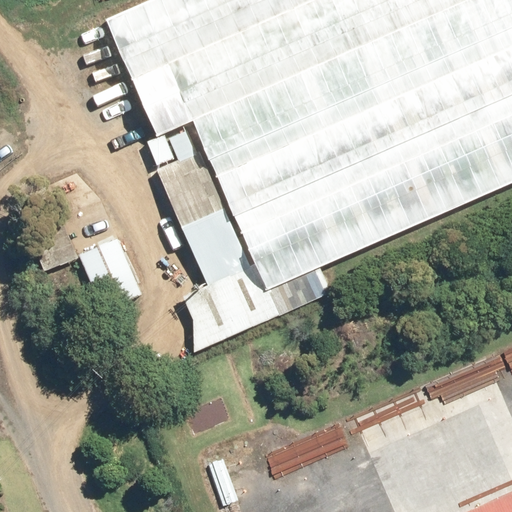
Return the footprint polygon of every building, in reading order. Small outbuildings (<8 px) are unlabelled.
[(265,296),(322,272),(511,188),(511,0),(161,0),(99,27),(153,140),(159,138),(192,125),(253,268),(265,296)] [(157,168),(174,161),(165,141),(161,142),(159,138),(153,140),(146,144),(157,168)] [(197,155),(157,172),(207,289),(180,299),(191,323),(193,356),(332,295),(322,272),(265,296),(253,268),(246,271),(197,155)] [(29,235),(46,271),(75,258),(58,222),(29,235)] [(115,240),(77,257),(102,312),(140,295),(115,240)] [(320,428),(283,443),(290,461),(327,446),(320,428)] [(218,483),(255,467),(248,452),(212,468),(218,483)] [(511,511),(511,492),(466,511),(393,511),(392,507),(379,511),(511,511)]
